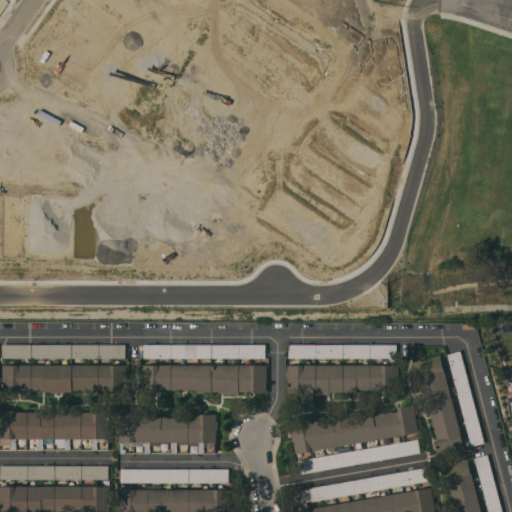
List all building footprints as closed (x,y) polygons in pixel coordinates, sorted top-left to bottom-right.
[(126,344),(126,357),(4,358),(4,344),(126,344)] [(266,344),(266,358),(144,358),(144,344),(266,344)] [(289,358),(289,344),(397,344),(397,358),(289,358)] [(485,442),(471,446),(447,354),(461,350),(485,442)] [(465,449),(439,456),(435,441),(437,440),(428,403),(426,404),(423,391),(421,391),(413,361),(440,354),(465,449)] [(128,365),(128,392),(112,392),(112,388),(104,388),(104,389),(92,389),(92,388),(73,388),(73,391),(44,391),(44,388),(38,388),(38,389),(32,389),(32,388),(31,388),(31,389),(18,389),(18,396),(3,396),(3,365),(128,365)] [(267,365),(267,393),(251,393),(251,391),(240,391),(240,393),(232,393),(232,394),(226,394),(226,393),(224,393),(224,391),(213,391),(213,392),(197,392),(197,390),(191,390),(191,389),(177,389),(177,390),(165,390),(165,389),(159,389),(159,393),(143,393),(143,365),(267,365)] [(398,365),(398,393),(382,393),(382,388),(377,388),(377,389),(364,389),(364,388),(358,388),(358,391),(330,391),(330,393),(323,393),(323,394),(317,394),(317,393),(315,393),(315,394),(303,394),(303,392),(287,392),(287,365),(398,365)] [(306,423),(306,421),(312,420),(312,422),(326,419),(325,418),(334,416),(334,418),(360,414),(360,412),(365,411),(366,413),(374,411),(375,415),(380,414),(380,413),(393,411),(393,413),(399,412),(398,407),(414,404),(419,433),(361,443),(362,449),(418,439),(420,452),(301,473),(298,460),(338,453),(337,448),(350,446),(351,451),(357,450),(356,443),(296,453),(291,426),(306,423)] [(1,449),(1,438),(0,438),(0,413),(110,413),(110,439),(108,439),(108,449),(1,449)] [(126,452),(126,453),(121,453),(121,442),(120,442),(120,415),(168,415),(168,418),(174,418),(174,415),(201,415),(201,414),(217,414),(217,421),(218,421),(218,428),(217,428),(217,442),(215,442),(215,452),(126,452)] [(502,511),(489,511),(475,457),(488,454),(502,511)] [(457,511),(449,479),(445,480),(441,465),(468,458),(482,511),(457,511)] [(0,465),(109,465),(109,479),(0,479),(0,465)] [(301,503),(298,490),(426,467),(429,480),(301,503)] [(229,468),(229,482),(121,482),(121,468),(229,468)] [(0,511),(0,486),(110,486),(110,511),(94,511),(94,509),(81,509),(81,511),(74,511),(74,510),(42,510),(42,511),(0,511)] [(431,486),(435,511),(294,511),(431,486)] [(230,488),(230,501),(232,501),(232,507),(230,507),(230,511),(119,511),(119,489),(230,488)]
